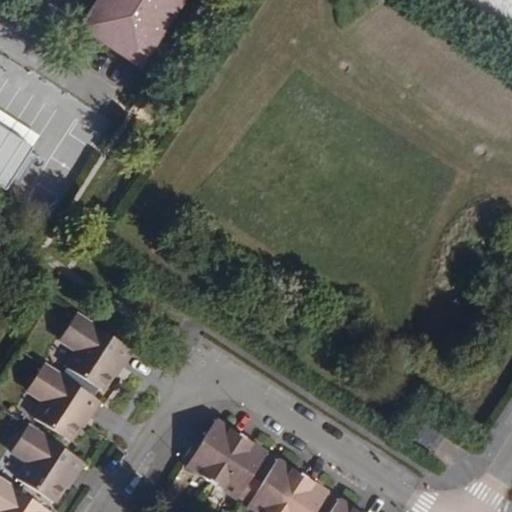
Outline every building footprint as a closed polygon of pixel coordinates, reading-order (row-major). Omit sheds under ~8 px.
[(100,0),(86,22),(83,20),(79,26),(137,64),(140,57),(137,56),(162,16),(165,18),(172,7),(170,5),(173,0),(100,0)] [(511,0),(417,0),(511,61),(511,0)] [(0,188),(6,192),(31,154),(41,138),(0,112),(0,188)] [(124,348),(74,316),(57,341),(73,352),(62,368),(83,381),(79,387),(93,396),(97,389),(100,391),(111,373),(109,372),(124,348)] [(111,373),(115,376),(130,352),(124,348),(109,372),(111,373)] [(79,387),(42,364),(26,389),(42,399),(31,417),(68,440),(79,423),(77,421),(93,396),(79,387)] [(79,423),(83,425),(99,400),(93,396),(77,421),(79,423)] [(185,468),(211,485),(240,439),(215,422),(200,446),(195,452),(190,449),(182,463),(187,465),(185,468)] [(408,440),(431,454),(441,438),(418,424),(408,440)] [(76,459),(25,426),(9,450),(27,462),(16,478),(52,501),(64,484),(61,482),(76,459)] [(244,503),(253,489),(248,486),(247,485),(250,479),(266,455),(240,439),(211,485),(236,501),(237,499),(244,503)] [(194,442),(190,449),(195,452),(200,446),(194,442)] [(76,459),(61,482),(64,484),(66,486),(81,462),(76,459)] [(252,511),(282,511),(304,479),(277,462),(262,486),(258,492),(253,489),(244,503),(250,506),(248,509),(252,511)] [(248,486),(253,489),(257,483),(250,479),(247,485),(248,486)] [(316,511),(328,495),(304,479),(282,511),(316,511)] [(45,511),(46,510),(0,480),(0,511),(45,511)] [(257,483),(253,489),(258,492),(262,486),(257,483)] [(354,511),(339,502),(332,511),(354,511)]
